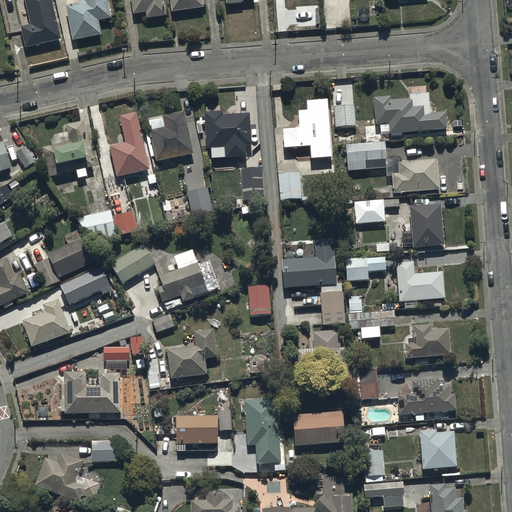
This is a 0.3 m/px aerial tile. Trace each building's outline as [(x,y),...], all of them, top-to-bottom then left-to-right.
[(25,0),(31,25),(22,27),(26,48),(62,40),(52,0),(25,0)] [(82,0),(80,5),(68,7),(74,40),(102,35),(99,21),(111,19),(108,0),(82,0)] [(131,0),(134,14),(147,13),(148,19),(166,16),(164,0),(131,0)] [(169,0),(172,12),(203,8),(202,0),(169,0)] [(389,133),(391,133),(391,137),(402,136),(402,133),(448,130),(447,111),(430,112),(429,93),(409,94),(409,99),(390,100),(390,97),(374,98),(376,124),(389,124),(389,133)] [(306,101),(306,110),(298,111),(299,129),(284,130),(285,147),(311,145),(312,158),(331,157),(328,99),(306,101)] [(355,105),(333,107),(335,127),(356,126),(355,105)] [(166,127),(151,130),(157,162),(194,155),(185,111),(164,116),(166,127)] [(222,112),(204,112),(205,148),(224,148),(224,157),(247,156),(246,145),(250,145),(249,114),(222,115),(222,112)] [(137,113),(120,117),(126,143),(110,147),(118,178),(151,170),(137,113)] [(50,177),(77,170),(79,179),(88,177),(86,168),(95,166),(84,121),(68,125),(72,141),(43,148),(50,177)] [(347,145),(348,171),(386,168),(387,177),(393,177),(394,192),(439,189),(436,159),(400,162),(400,157),(387,158),(385,142),(355,144),(354,129),(339,130),(338,128),(333,128),(333,137),(336,136),(337,146),(347,145)] [(0,143),(0,171),(13,168),(4,142),(0,143)] [(26,146),(16,152),(26,168),(36,162),(26,146)] [(263,168),(240,169),(242,202),(265,200),(263,168)] [(300,173),(278,175),(280,200),(301,198),(300,173)] [(7,185),(0,189),(0,204),(13,197),(7,185)] [(207,187),(187,192),(192,215),(212,210),(207,187)] [(354,202),(356,224),(385,222),(384,200),(354,202)] [(441,205),(410,207),(412,232),(402,233),(403,244),(413,244),(413,247),(444,245),(441,205)] [(117,236),(113,217),(111,211),(78,219),(82,238),(84,237),(86,244),(117,236)] [(113,217),(117,236),(139,231),(134,211),(113,217)] [(0,245),(14,237),(5,222),(0,225),(0,245)] [(49,254),(51,258),(35,265),(46,287),(61,280),(60,278),(94,262),(82,238),(49,254)] [(314,240),(316,258),(282,260),(284,288),(336,284),(333,239),(314,240)] [(144,244),(111,264),(124,284),(156,264),(144,244)] [(175,257),(179,270),(159,276),(163,287),(157,289),(162,303),(181,297),(183,303),(221,290),(210,260),(198,264),(193,251),(175,257)] [(8,258),(0,261),(0,281),(3,287),(0,288),(0,306),(30,293),(20,272),(15,274),(8,258)] [(386,258),(345,259),(346,281),(369,280),(368,271),(386,270),(386,258)] [(413,263),(397,264),(400,302),(410,301),(410,307),(418,306),(418,301),(446,299),(444,272),(413,274),(413,263)] [(100,290),(102,294),(112,290),(101,266),(61,285),(70,304),(100,290)] [(269,286),(248,288),(250,316),(271,315),(269,286)] [(342,291),(320,293),(323,325),(345,323),(342,291)] [(347,296),(348,314),(362,313),(361,295),(347,296)] [(44,305),(47,312),(23,321),(33,348),(72,333),(59,299),(44,305)] [(394,311),(347,314),(349,331),(361,330),(362,339),(380,338),(379,328),(395,327),(394,311)] [(169,314),(152,320),(156,333),(174,326),(169,314)] [(450,329),(431,330),(431,325),(413,325),(413,338),(408,338),(408,344),(406,344),(406,358),(451,356),(450,329)] [(194,331),(196,347),(167,350),(171,379),(207,374),(205,358),(217,357),(214,329),(194,331)] [(346,348),(340,348),(339,330),(313,331),(314,349),(296,350),(297,370),(347,368),(346,348)] [(141,337),(130,339),(132,355),(143,353),(141,337)] [(129,349),(104,349),(104,361),(105,361),(104,370),(113,370),(113,360),(128,360),(129,349)] [(331,370),(332,393),(352,392),(353,400),(378,399),(377,368),(331,370)] [(86,371),(65,372),(65,414),(121,413),(121,373),(100,374),(100,376),(86,376),(86,371)] [(412,381),(413,394),(398,394),(400,416),(404,416),(404,423),(417,422),(417,415),(420,415),(420,414),(456,411),(455,394),(450,394),(450,385),(439,386),(439,379),(412,381)] [(277,399),(245,401),(247,445),(256,445),(257,464),(281,462),(277,399)] [(231,411),(219,411),(220,431),(232,430),(231,411)] [(343,411),(293,414),(295,446),(345,443),(343,411)] [(218,444),(217,415),(176,416),(177,420),(174,420),(175,430),(176,430),(176,446),(218,444)] [(455,432),(436,434),(436,431),(420,432),(423,470),(457,467),(455,432)] [(92,441),(93,462),(117,462),(117,441),(92,441)] [(383,451),(361,453),(363,476),(385,475),(383,451)] [(46,458),(36,486),(81,503),(83,496),(96,500),(102,484),(79,476),(85,461),(62,452),(58,462),(46,458)] [(351,511),(352,494),(343,494),(344,479),(323,479),(323,496),(312,507),(310,509),(261,509),(260,511),(351,511)] [(404,495),(403,482),(368,485),(369,498),(383,497),(384,508),(403,506),(402,495),(404,495)] [(445,485),(429,485),(430,511),(467,511),(468,510),(464,510),(463,498),(456,498),(455,487),(445,488),(445,485)] [(206,501),(191,501),(191,511),(241,511),(241,508),(233,508),(233,500),(223,500),(223,492),(206,493),(206,501)] [(130,511),(132,509),(120,503),(116,511),(130,511)]
